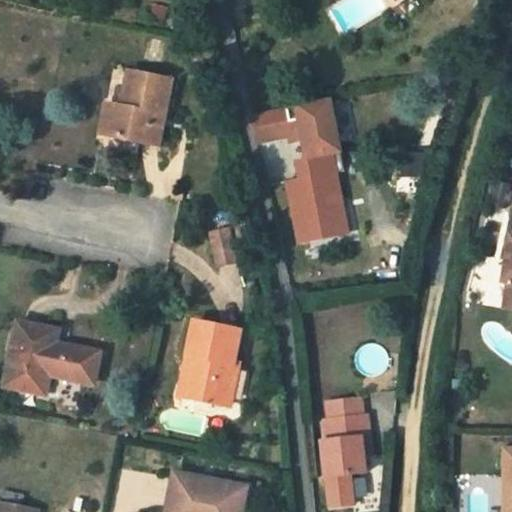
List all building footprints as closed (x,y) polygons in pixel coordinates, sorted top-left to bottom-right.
[(314,0),(322,12),(342,0),(373,0),(389,24),(425,3),(422,0),(314,0)] [(170,84),(126,75),(118,109),(105,106),(98,137),(157,150),(170,84)] [(304,141),(307,159),(340,153),(330,100),(253,114),(259,142),(292,136),(302,134),(304,141)] [(302,134),(292,136),(294,143),(304,141),(302,134)] [(344,171),(340,153),(307,159),(295,162),(298,178),(302,198),(308,197),(316,239),(346,233),(335,173),(344,171)] [(302,198),(298,178),(285,182),(298,242),(316,239),(308,197),(302,198)] [(508,183),(494,180),(487,204),(502,208),(508,183)] [(511,211),(500,280),(505,281),(501,306),(511,308),(511,211)] [(57,329),(16,319),(1,386),(38,394),(42,374),(86,383),(92,379),(97,358),(93,351),(54,343),(57,329)] [(236,328),(192,319),(183,358),(192,359),(184,394),(226,403),(235,362),(229,361),(236,328)] [(315,429),(317,446),(348,442),(346,425),(315,429)] [(355,465),(353,441),(348,442),(317,446),(308,447),(312,471),(307,471),(311,507),(313,507),(313,511),(337,511),(336,504),(353,502),(351,482),(349,466),(355,465)] [(511,447),(504,447),(503,480),(511,480),(511,447)] [(357,481),(355,465),(349,466),(351,482),(357,481)] [(242,511),(247,489),(175,474),(166,511),(242,511)] [(511,511),(511,480),(503,480),(502,511),(511,511)]
